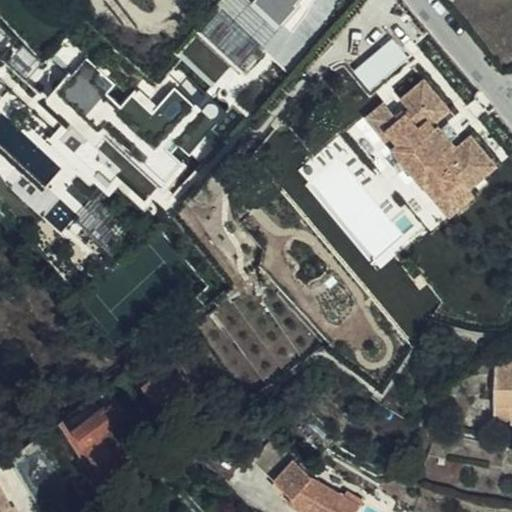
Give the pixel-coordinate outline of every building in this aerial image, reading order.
[(254,0),(281,22),(299,0),(254,0)] [(394,68),(376,46),(355,63),(373,85),(394,68)] [(138,97),(114,75),(93,98),(127,128),(123,134),(166,172),(177,160),(181,162),(203,138),(168,105),(165,108),(145,89),(138,97)] [(395,116),(382,100),(365,114),(449,214),(475,192),(470,186),(496,164),(470,132),(455,144),(451,139),(456,136),(446,125),(441,128),(435,120),(448,108),(423,77),(400,96),(408,106),(395,116)] [(92,175),(76,155),(60,167),(77,187),(92,175)] [(14,218),(28,237),(40,228),(26,210),(14,218)] [(511,361),(498,363),(499,418),(511,418),(511,361)] [(166,414),(193,393),(172,362),(144,382),(166,414)] [(110,399),(74,424),(94,455),(85,460),(97,478),(136,450),(116,421),(122,416),(110,399)] [(94,455),(74,424),(65,430),(85,460),(94,455)] [(312,471),(296,455),(276,475),(293,492),(289,499),(311,511),(354,511),(364,497),(347,487),(344,491),(312,471)] [(0,511),(15,511),(0,483),(0,511)]
